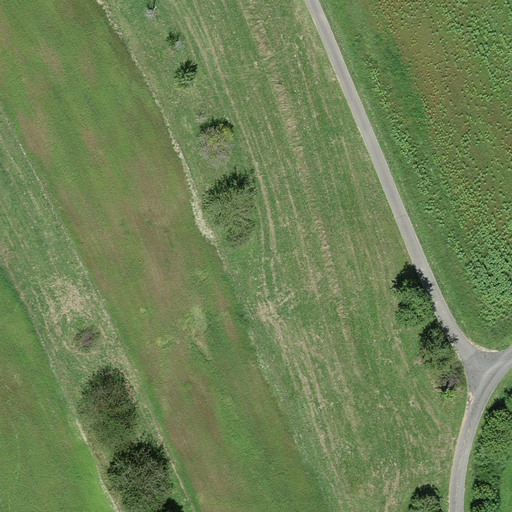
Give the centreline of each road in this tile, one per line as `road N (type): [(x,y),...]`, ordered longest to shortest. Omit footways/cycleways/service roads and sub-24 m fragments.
road 1 (track): [(497,374),(463,355),(309,0)]
road 2 (track): [(459,511),(465,435),(497,374),(511,364)]
